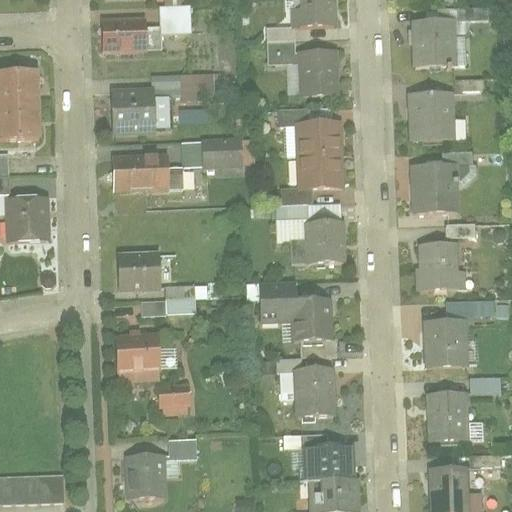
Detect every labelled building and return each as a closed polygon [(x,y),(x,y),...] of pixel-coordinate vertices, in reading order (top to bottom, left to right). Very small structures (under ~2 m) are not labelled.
[(291,33),(337,32),(336,1),(290,2),(291,33)] [(101,23),(103,58),(149,56),(147,21),(101,23)] [(412,24),(413,72),(457,71),(456,23),(412,24)] [(300,102),(340,100),(337,53),(296,56),(295,44),(268,46),(269,69),(297,67),(300,102)] [(0,111),(41,109),(39,74),(0,76),(0,111)] [(216,77),(176,78),(177,103),(217,102),(216,77)] [(109,95),(113,141),(158,137),(154,91),(109,95)] [(408,97),(409,147),(455,147),(454,97),(408,97)] [(0,146),(43,144),(41,109),(0,111),(0,146)] [(344,159),(343,125),(294,127),(295,161),(344,159)] [(241,173),(240,142),(202,143),(203,174),(241,173)] [(112,158),(113,196),(170,194),(168,156),(112,158)] [(345,193),(344,159),(295,161),(296,195),(345,193)] [(413,219),(459,217),(457,170),(411,171),(413,219)] [(51,245),(49,199),(6,201),(8,247),(51,245)] [(346,267),(345,225),(306,226),(307,268),(346,267)] [(473,226),(442,228),(443,241),(474,238),(473,226)] [(460,249),(419,251),(419,273),(416,273),(417,296),(466,294),(465,276),(461,276),(460,249)] [(118,259),(119,298),(162,297),(161,257),(118,259)] [(293,347),(333,345),(331,302),(298,304),(297,286),(261,288),(263,327),(292,325),(293,347)] [(138,304),(139,319),(161,319),(161,303),(138,304)] [(441,305),(442,322),(494,320),(493,303),(441,305)] [(108,308),(108,318),(137,316),(136,306),(108,308)] [(423,324),(425,373),(468,372),(467,323),(423,324)] [(161,338),(117,340),(118,377),(162,375),(161,338)] [(337,421),(334,372),(293,374),(295,423),(337,421)] [(498,381),(467,380),(467,396),(497,396),(498,381)] [(159,412),(191,410),(190,387),(158,388),(159,412)] [(426,398),(428,446),(469,446),(468,397),(426,398)] [(124,462),(125,506),(168,505),(167,466),(199,465),(198,443),(169,444),(169,460),(124,462)] [(316,511),(361,511),(360,483),(354,483),(352,452),(305,454),(307,485),(315,485),(316,511)] [(470,511),(469,472),(429,473),(429,511),(470,511)] [(0,507),(61,506),(60,477),(0,479),(0,507)]
